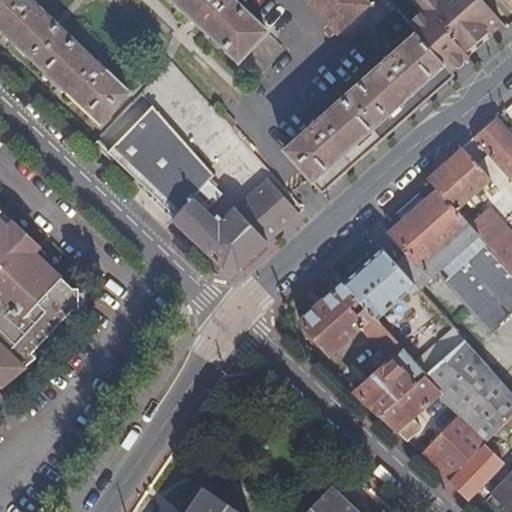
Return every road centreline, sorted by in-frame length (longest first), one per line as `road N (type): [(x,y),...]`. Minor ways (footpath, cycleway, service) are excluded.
road 1 (secondary): [(511,66),(229,323)]
road 2 (residential): [(0,105),(229,323)]
road 3 (residential): [(229,323),(432,511)]
road 4 (secondary): [(229,323),(107,511)]
